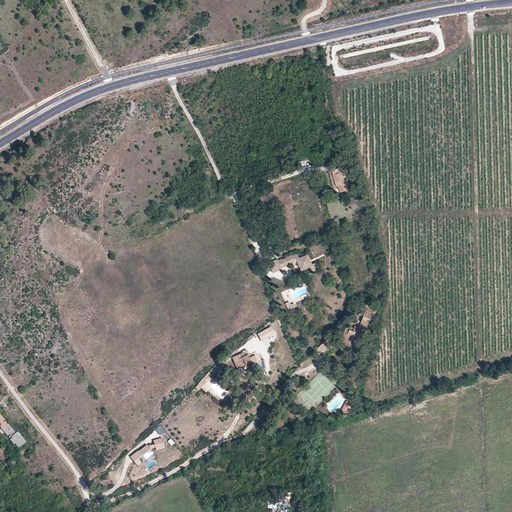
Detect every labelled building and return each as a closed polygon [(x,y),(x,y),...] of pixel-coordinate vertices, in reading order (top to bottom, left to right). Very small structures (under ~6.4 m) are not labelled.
[(348,190),(350,189),(343,168),(332,171),(333,175),(332,175),(336,187),(339,186),(340,192),(348,190)] [(333,175),(332,171),(328,172),(333,188),(336,187),(332,175),(333,175)] [(356,207),(360,220),(366,218),(362,205),(356,207)] [(299,259),(297,255),(293,256),(292,256),(286,258),(286,259),(283,260),(285,267),(298,262),(301,272),(311,268),(307,256),(299,259)] [(319,270),(317,263),(312,265),(308,255),(307,256),(311,268),(313,272),(315,271),(319,270)] [(285,267),(283,260),(279,261),(278,260),(270,264),(274,274),(282,270),(282,269),(286,268),(285,267)] [(287,309),(294,307),(293,303),(290,305),(288,301),(285,302),(287,309)] [(362,322),(368,325),(375,308),(366,304),(362,309),(359,314),(364,316),(362,322)] [(345,342),(350,345),(353,338),(361,342),(368,326),(361,323),(359,327),(355,326),(354,328),(353,331),(350,330),(346,328),(341,341),(345,342)] [(272,327),(258,335),(262,343),(276,335),(272,327)] [(317,350),(322,355),(332,345),(326,340),(317,350)] [(245,365),(249,373),(259,368),(254,357),(250,359),(248,356),(244,357),(243,353),(232,358),(237,368),(245,365)] [(213,377),(209,373),(208,373),(198,384),(202,388),(213,377)] [(346,413),(350,402),(347,401),(341,410),(346,413)] [(16,433),(0,413),(0,426),(18,449),(26,442),(18,432),(16,433)] [(150,447),(148,444),(140,451),(139,450),(131,456),(138,465),(142,462),(139,459),(143,456),(146,459),(154,453),(151,449),(153,448),(156,447),(157,450),(166,447),(163,438),(154,440),(155,444),(152,445),(150,447)]
